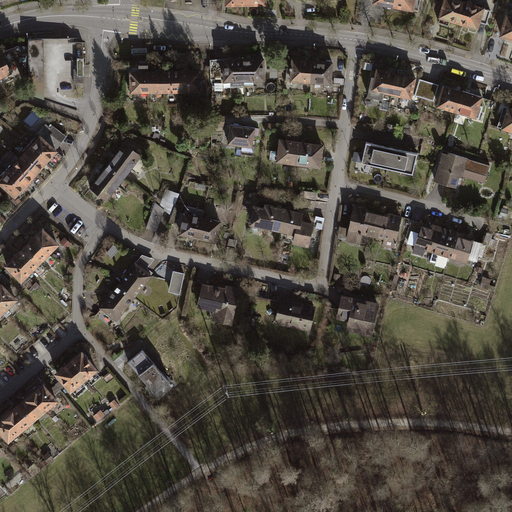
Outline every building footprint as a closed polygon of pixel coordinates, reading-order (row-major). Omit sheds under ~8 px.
[(372,0),(372,6),(392,10),(394,0),(372,0)] [(394,0),(392,10),(403,11),(413,13),(414,10),(419,11),(421,1),(415,0),(394,0)] [(464,3),(455,0),(442,0),(437,19),(439,20),(438,24),(449,27),(450,23),(458,25),(464,3)] [(491,11),(464,3),(458,25),(478,31),(480,23),(487,25),(491,11)] [(511,17),(505,15),(498,38),(511,42),(511,17)] [(71,43),(30,44),(30,54),(30,76),(30,95),(58,95),(58,88),(84,88),(84,43),(71,43)] [(3,52),(4,54),(8,63),(16,61),(23,71),(23,76),(30,76),(30,54),(23,54),(19,46),(3,52)] [(4,54),(0,55),(0,78),(12,72),(8,63),(4,54)] [(244,60),(211,61),(211,82),(223,82),(223,84),(230,84),(231,89),(244,89),(244,60)] [(265,60),(244,60),(244,89),(254,89),(254,84),(265,83),(265,60)] [(310,61),(290,60),(290,68),(286,68),(285,83),(309,84),(310,61)] [(331,62),(310,61),(309,84),(329,85),(331,62)] [(129,94),(147,94),(147,72),(146,65),(137,66),(137,72),(128,72),(129,94)] [(395,74),(375,70),(373,78),(370,77),(365,98),(381,101),(382,95),(390,96),(395,74)] [(183,94),(201,93),(201,71),(183,72),(183,94)] [(147,94),(165,94),(165,72),(147,72),(147,94)] [(165,94),(183,94),(183,72),(165,72),(165,94)] [(416,79),(395,74),(390,96),(392,97),(391,102),(399,104),(400,99),(411,101),(416,79)] [(439,85),(420,79),(415,95),(434,101),(439,85)] [(462,92),(442,86),(436,109),(456,114),(462,92)] [(482,98),(462,92),(456,114),(453,124),(464,127),(466,117),(479,121),(483,108),(479,107),(482,98)] [(511,109),(506,108),(500,130),(511,133),(511,109)] [(224,127),(224,117),(211,117),(211,127),(224,127)] [(261,128),(229,124),(226,145),(253,148),(255,136),(260,137),(261,128)] [(47,164),(68,140),(53,127),(50,130),(45,125),(27,146),(47,164)] [(300,141),(278,139),(276,152),(271,151),(270,160),(275,161),(275,164),(297,167),(300,141)] [(323,144),(300,141),(297,167),(320,169),(323,144)] [(393,149),(365,142),(360,165),(388,171),(393,149)] [(123,144),(106,166),(124,179),(141,158),(123,144)] [(37,175),(47,164),(27,146),(17,158),(37,175)] [(419,154),(393,149),(388,171),(414,176),(419,154)] [(434,180),(456,187),(462,167),(485,174),(488,164),(448,152),(448,154),(442,153),(434,180)] [(26,187),(37,175),(17,158),(6,170),(26,187)] [(106,166),(89,187),(108,201),(124,179),(106,166)] [(0,185),(16,199),(26,187),(6,170),(0,176),(0,185)] [(157,198),(146,230),(161,235),(168,215),(172,216),(169,224),(178,227),(183,207),(176,205),(179,194),(166,189),(162,200),(157,198)] [(297,200),(315,203),(317,194),(299,190),(297,200)] [(315,203),(297,200),(296,210),(313,213),(315,203)] [(263,208),(253,206),(249,226),(277,232),(282,208),(264,204),(263,208)] [(204,212),(185,207),(178,235),(197,240),(203,217),(204,212)] [(373,239),(379,213),(354,207),(349,230),(340,228),(339,236),(347,238),(347,241),(367,245),(369,238),(373,239)] [(301,212),(282,208),(277,232),(293,236),(291,244),(309,248),(313,226),(299,223),(301,212)] [(379,213),(373,239),(385,242),(383,252),(393,255),(394,251),(397,251),(405,219),(379,213)] [(222,222),(203,217),(197,240),(217,245),(222,222)] [(325,219),(316,217),(315,224),(317,224),(316,229),(323,231),(325,219)] [(41,227),(32,237),(50,254),(60,245),(41,227)] [(415,247),(412,256),(422,259),(424,253),(431,256),(439,229),(433,227),(432,230),(421,227),(418,235),(411,233),(407,245),(415,247)] [(448,269),(450,261),(457,238),(458,235),(439,229),(431,256),(429,264),(448,269)] [(32,237),(23,247),(41,264),(50,254),(32,237)] [(450,261),(467,266),(469,262),(478,264),(483,246),(457,238),(450,261)] [(72,246),(64,239),(60,242),(68,250),(72,246)] [(23,247),(14,257),(32,274),(41,264),(23,247)] [(135,263),(119,285),(136,298),(153,276),(148,272),(154,264),(143,256),(137,264),(135,263)] [(14,257),(4,266),(23,284),(32,274),(14,257)] [(182,271),(171,269),(166,290),(177,293),(182,271)] [(0,285),(0,309),(4,314),(16,302),(0,285)] [(119,285),(100,309),(117,323),(136,298),(119,285)] [(225,290),(202,286),(197,310),(214,313),(212,324),(233,328),(241,290),(226,287),(225,290)] [(278,316),(281,302),(256,296),(251,317),(266,321),(267,318),(277,320),(278,316)] [(379,304),(340,296),(335,321),(348,324),(346,333),(372,338),(379,304)] [(314,306),(281,299),(281,302),(278,316),(287,318),(285,324),(309,329),(314,306)] [(82,351),(67,363),(84,383),(86,382),(91,387),(101,379),(96,373),(99,371),(82,351)] [(155,396),(171,383),(144,351),(128,365),(155,396)] [(67,363),(53,375),(61,384),(57,387),(62,394),(67,390),(71,395),(73,393),(79,400),(88,392),(82,385),(84,383),(67,363)] [(43,383),(30,394),(46,413),(59,402),(43,383)] [(30,394),(17,405),(34,424),(46,413),(30,394)] [(111,404),(116,411),(122,407),(117,400),(111,404)] [(17,405),(5,416),(21,435),(34,424),(17,405)] [(100,412),(94,418),(99,424),(106,419),(100,412)] [(5,416),(0,419),(0,436),(8,446),(21,435),(5,416)] [(54,461),(49,454),(43,459),(48,466),(54,461)] [(34,477),(40,472),(35,466),(29,471),(34,477)] [(0,495),(0,505),(9,499),(4,492),(0,495)]
